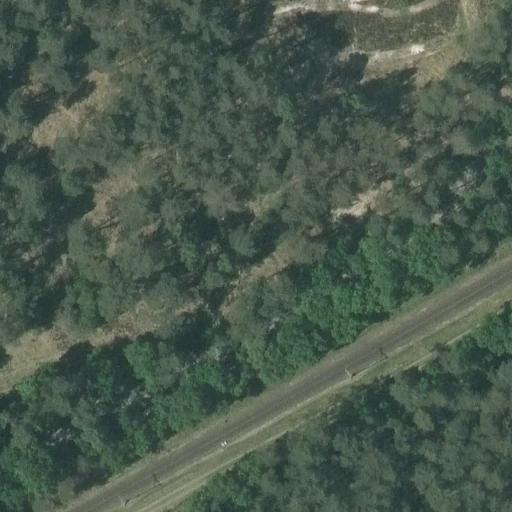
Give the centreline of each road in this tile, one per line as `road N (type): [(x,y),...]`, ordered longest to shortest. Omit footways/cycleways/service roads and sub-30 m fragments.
road 1 (unclassified): [(0,472),(366,266),(511,142)]
road 2 (track): [(135,511),(511,301)]
